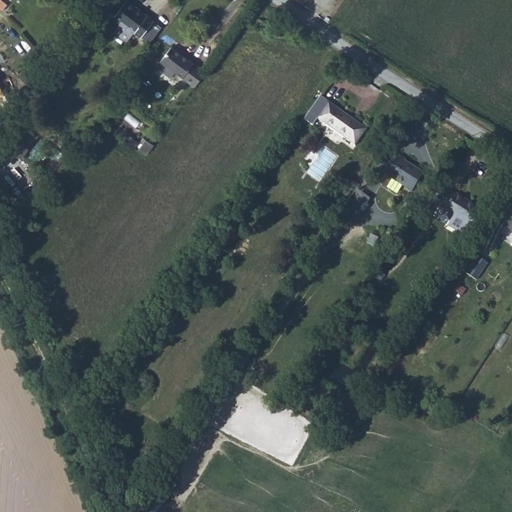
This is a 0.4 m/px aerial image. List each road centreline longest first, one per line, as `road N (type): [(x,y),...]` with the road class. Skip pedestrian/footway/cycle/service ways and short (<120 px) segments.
road 1 (unclassified): [(511,150),(276,0)]
road 2 (track): [(0,275),(103,511)]
